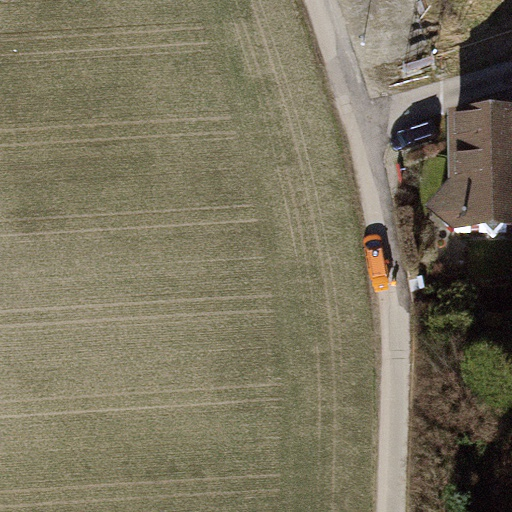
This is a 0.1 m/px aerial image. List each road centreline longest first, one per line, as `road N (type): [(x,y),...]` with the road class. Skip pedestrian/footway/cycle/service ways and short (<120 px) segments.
road 1 (residential): [(385,511),(391,294),(350,122)]
road 2 (residential): [(350,122),(511,71)]
road 3 (residential): [(350,122),(312,0)]
